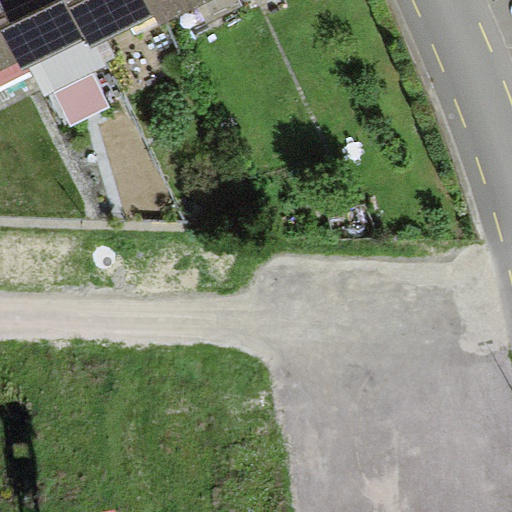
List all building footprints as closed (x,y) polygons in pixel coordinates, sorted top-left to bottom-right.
[(1,0),(0,0),(0,85),(24,73),(21,70),(0,29),(0,24),(11,19),(1,0)] [(1,0),(11,19),(0,24),(0,29),(21,70),(29,67),(85,39),(66,2),(69,0),(1,0)] [(69,0),(66,2),(85,39),(90,49),(96,46),(155,16),(145,0),(69,0)] [(243,6),(240,0),(145,0),(155,16),(161,27),(201,6),(209,23),(243,6)] [(90,49),(85,39),(29,67),(45,96),(106,66),(96,46),(90,49)]
